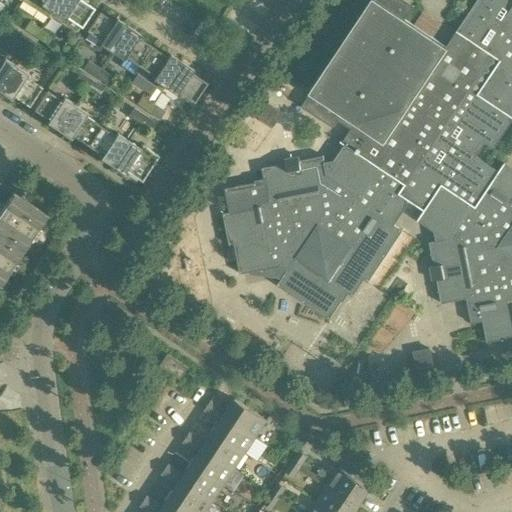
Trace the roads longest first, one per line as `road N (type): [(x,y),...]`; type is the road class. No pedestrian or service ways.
road 1 (residential): [(65,511),(38,350),(50,293),(91,236),(92,206),(62,168),(0,127)]
road 2 (residential): [(511,429),(397,450),(466,510),(511,501)]
road 3 (residential): [(227,77),(114,0)]
road 4 (residential): [(120,511),(193,402)]
